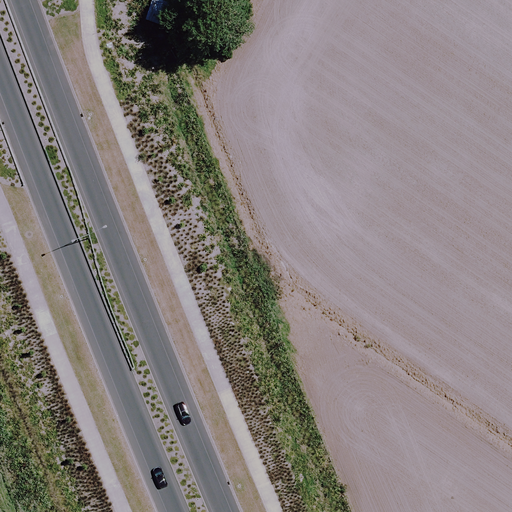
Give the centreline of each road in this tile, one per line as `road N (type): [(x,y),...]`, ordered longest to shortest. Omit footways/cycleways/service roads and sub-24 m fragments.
road 1 (secondary): [(20,0),(224,511)]
road 2 (secondary): [(174,511),(0,70)]
